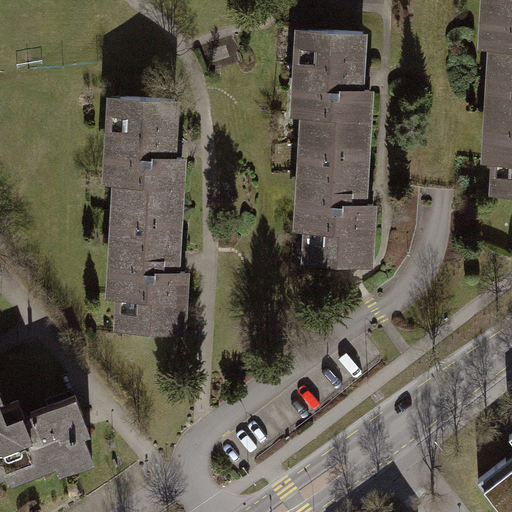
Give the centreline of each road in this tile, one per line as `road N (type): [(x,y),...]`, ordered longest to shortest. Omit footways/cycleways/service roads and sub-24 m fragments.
road 1 (residential): [(438,0),(441,193),(429,257),(387,306),(205,433),(192,472),(213,511)]
road 2 (tertiary): [(511,342),(384,436)]
road 3 (tertiary): [(384,436),(280,511)]
